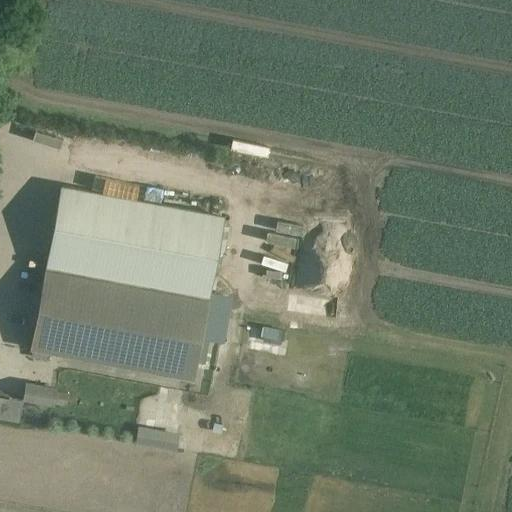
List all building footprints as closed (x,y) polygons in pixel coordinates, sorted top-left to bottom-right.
[(288,176),(285,187),(324,194),(326,184),(288,176)] [(191,378),(222,215),(63,186),(32,348),(191,378)] [(281,236),(278,245),(303,254),(306,244),(281,236)] [(273,267),(269,278),(294,288),(299,277),(273,267)] [(267,303),(265,312),(289,319),(292,310),(267,303)] [(268,338),(291,338),(291,326),(268,326),(268,338)] [(26,383),(23,399),(53,405),(53,404),(56,392),(56,389),(26,383)] [(53,404),(65,407),(68,394),(56,392),(53,404)] [(1,396),(1,412),(22,413),(22,396),(1,396)] [(179,426),(155,422),(152,444),(176,448),(179,426)]
